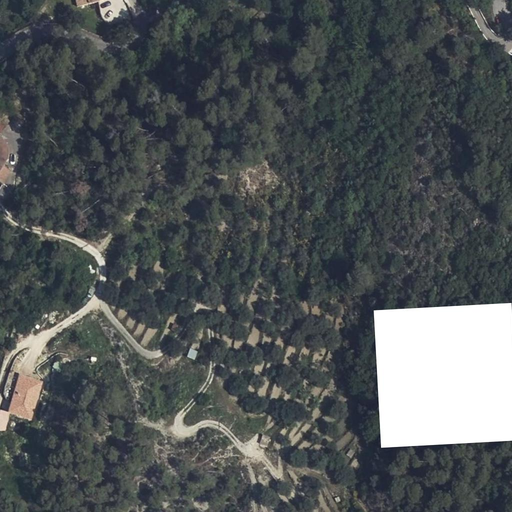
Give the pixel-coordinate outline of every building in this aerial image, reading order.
[(75,6),(78,14),(96,10),(93,0),(62,0),(65,8),(75,6)] [(511,5),(510,5),(511,17),(511,28),(501,30),(503,40),(511,38),(511,5)] [(66,17),(78,14),(75,6),(65,8),(66,17)] [(187,357),(195,359),(198,350),(189,348),(187,357)] [(7,413),(32,420),(44,381),(19,373),(7,413)] [(0,430),(6,432),(9,411),(0,409),(0,430)]
